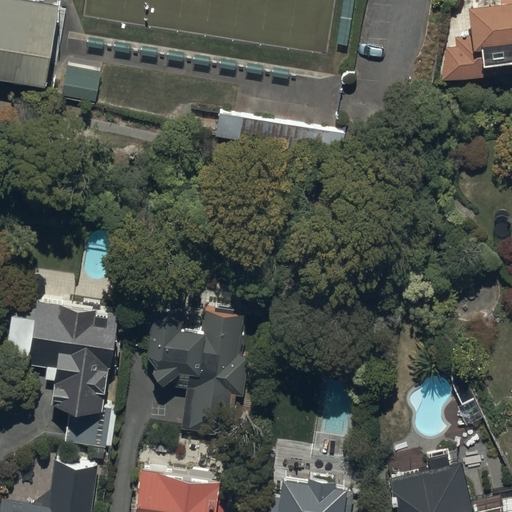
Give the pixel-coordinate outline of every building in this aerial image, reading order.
[(49,0),(0,0),(0,56),(38,63),(49,0)] [(511,0),(472,0),(476,29),(459,31),(460,40),(448,41),(443,64),(511,57),(509,41),(511,41),(511,0)] [(101,67),(65,61),(59,97),(95,103),(101,67)] [(348,131),(218,108),(213,132),(343,155),(348,131)] [(34,304),(12,301),(6,349),(25,351),(24,361),(46,364),(44,373),(51,374),(48,397),(70,400),(65,438),(91,442),(90,455),(103,456),(110,403),(100,402),(106,359),(115,360),(118,338),(111,337),(115,307),(98,305),(99,298),(59,293),(59,297),(35,294),(34,304)] [(181,303),(151,299),(146,347),(154,359),(150,362),(160,377),(167,373),(174,383),(186,383),(180,424),(224,430),(230,388),(240,390),(245,353),(236,352),(241,310),(204,305),(201,326),(178,323),(181,303)] [(385,457),(388,474),(396,511),(511,511),(511,500),(509,502),(502,504),(499,491),(469,497),(461,458),(450,460),(448,448),(426,453),(429,465),(424,466),(420,449),(385,457)] [(88,511),(96,462),(53,456),(50,486),(29,501),(0,497),(0,511),(88,511)] [(216,472),(140,462),(133,511),(221,511),(223,495),(213,493),(216,472)] [(347,511),(351,486),(344,485),(345,481),(332,479),(333,472),(307,468),(306,474),(279,470),(276,491),(268,490),(264,511),(347,511)]
